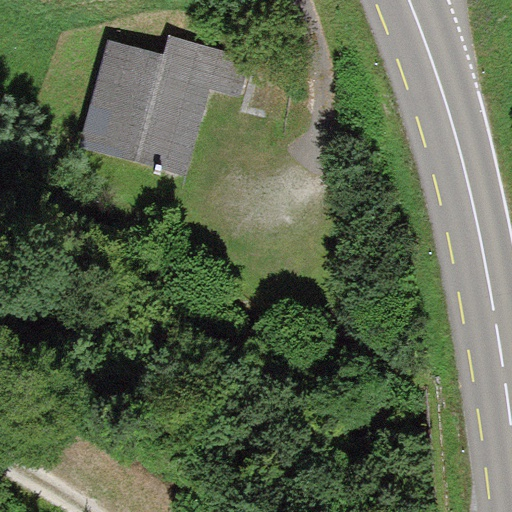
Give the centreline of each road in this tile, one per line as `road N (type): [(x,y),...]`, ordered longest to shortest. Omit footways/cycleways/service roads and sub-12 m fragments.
road 1 (secondary): [(412,0),(468,162),(511,431)]
road 2 (track): [(304,0),(314,101),(296,312)]
